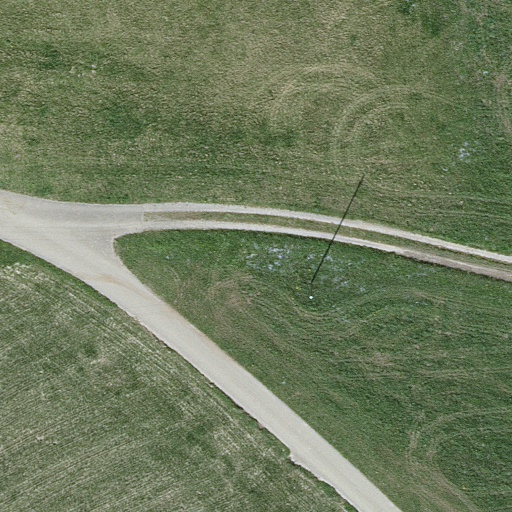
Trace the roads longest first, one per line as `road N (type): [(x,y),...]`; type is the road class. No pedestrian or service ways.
road 1 (track): [(511,267),(272,219),(24,223)]
road 2 (unclassified): [(0,214),(105,270),(379,511)]
